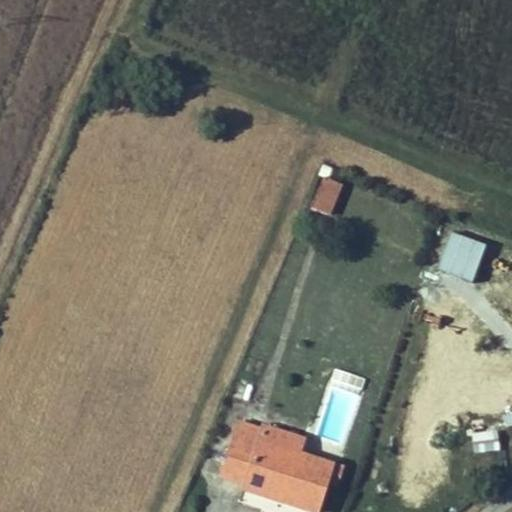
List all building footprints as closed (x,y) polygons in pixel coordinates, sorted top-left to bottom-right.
[(327,215),(340,184),(324,177),(311,209),(327,215)] [(315,511),(316,511),(327,482),(336,485),(341,468),(298,455),(259,442),(262,431),(238,424),(221,476),(245,484),(243,489),(269,498),(271,491),(285,496),(283,502),(315,511)] [(303,440),(263,428),(262,431),(259,442),(298,455),(303,440)] [(473,454),(500,451),(497,430),(470,434),(473,454)] [(283,502),(285,496),(271,491),(269,498),(283,502)]
